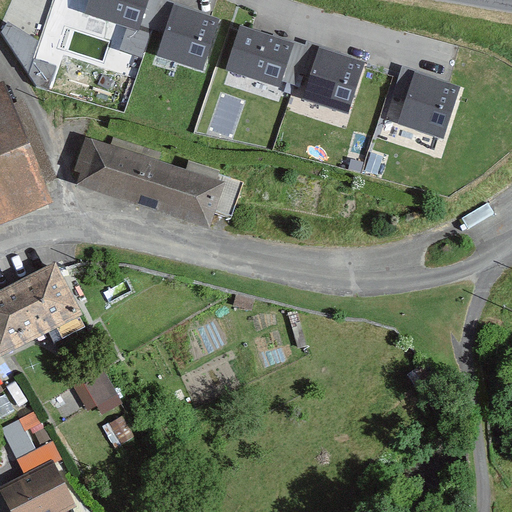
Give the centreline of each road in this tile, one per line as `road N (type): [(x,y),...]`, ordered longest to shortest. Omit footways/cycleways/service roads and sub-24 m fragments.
road 1 (residential): [(0,242),(88,228),(319,275),(396,281),(457,271),(511,241)]
road 2 (track): [(483,511),(468,331),(496,251)]
